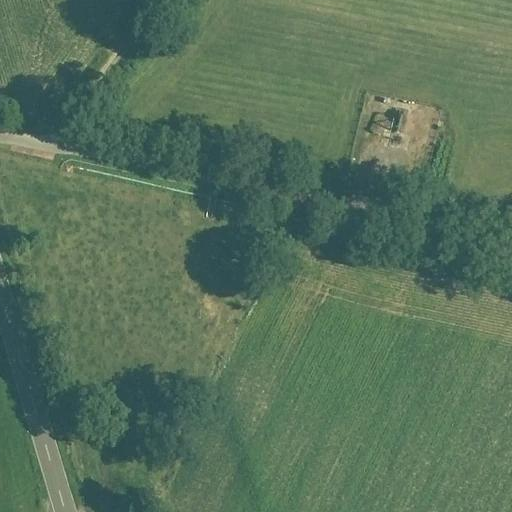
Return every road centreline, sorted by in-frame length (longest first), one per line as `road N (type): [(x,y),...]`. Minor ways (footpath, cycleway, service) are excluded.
road 1 (residential): [(0,137),(511,252)]
road 2 (tertiary): [(0,298),(61,511)]
